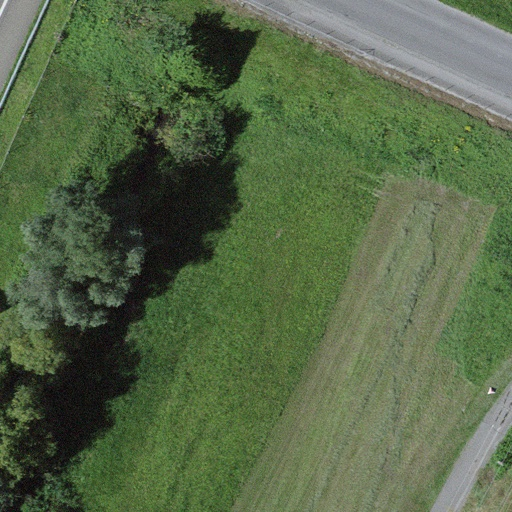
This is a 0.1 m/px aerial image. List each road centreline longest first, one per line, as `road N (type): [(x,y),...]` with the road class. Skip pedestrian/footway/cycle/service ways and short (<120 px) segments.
road 1 (tertiary): [(511,64),(362,0)]
road 2 (track): [(511,407),(451,511)]
